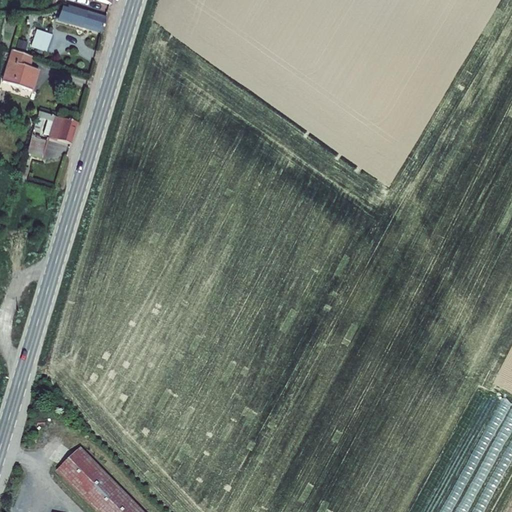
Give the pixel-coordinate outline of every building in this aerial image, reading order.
[(67,7),(61,5),(56,20),(101,34),(106,16),(67,5),(67,7)] [(52,34),(37,30),(30,47),(37,49),(43,52),(46,52),(52,34)] [(28,42),(18,40),(16,48),(25,50),(28,42)] [(33,58),(11,49),(9,54),(7,61),(1,82),(33,91),(39,70),(30,67),(33,58)] [(0,59),(7,61),(9,54),(1,51),(0,54),(0,59)] [(77,123),(38,111),(37,117),(43,119),(47,120),(52,122),(48,135),(48,137),(57,140),(70,144),(77,123)] [(43,119),(37,117),(34,127),(40,129),(43,119)] [(47,120),(43,134),(48,135),(52,122),(47,120)] [(34,137),(31,136),(27,153),(43,158),(48,141),(46,141),(34,137)] [(144,511),(81,447),(56,472),(95,511),(144,511)]
